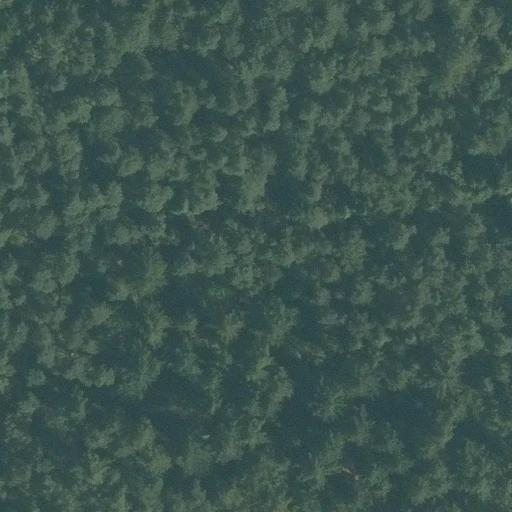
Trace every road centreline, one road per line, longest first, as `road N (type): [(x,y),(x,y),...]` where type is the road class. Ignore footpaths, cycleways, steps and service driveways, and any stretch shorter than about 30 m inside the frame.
road 1 (track): [(246,0),(58,389)]
road 2 (track): [(115,207),(174,214),(511,142)]
road 3 (track): [(0,363),(343,511)]
road 4 (track): [(0,52),(46,85),(67,113),(115,207)]
